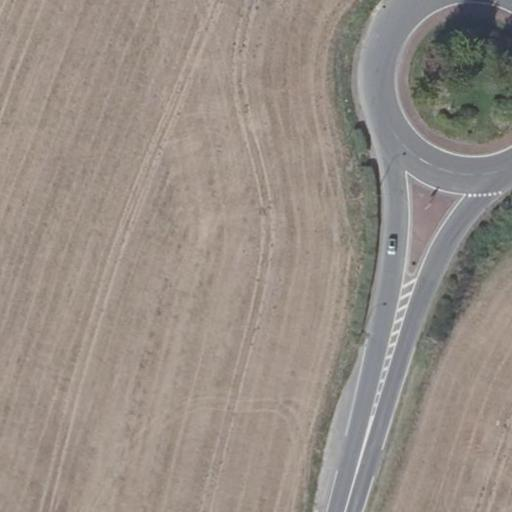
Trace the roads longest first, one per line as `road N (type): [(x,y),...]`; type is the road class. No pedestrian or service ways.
road 1 (secondary): [(349,511),(419,307),(459,230),(511,173)]
road 2 (secondary): [(392,143),(399,226),(343,511)]
road 3 (secondary): [(419,0),(378,47),(376,113),(392,143)]
road 4 (secondary): [(392,143),(448,179),(511,172)]
